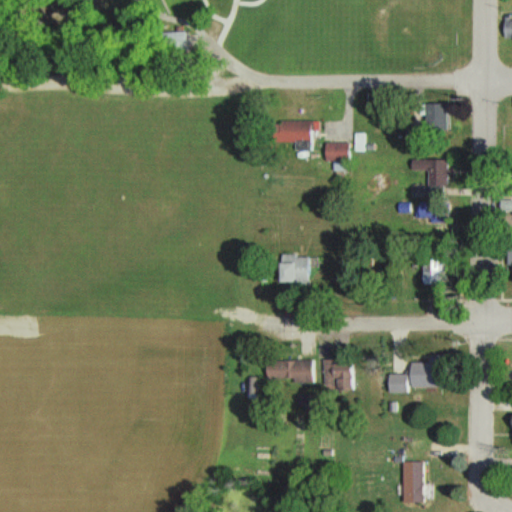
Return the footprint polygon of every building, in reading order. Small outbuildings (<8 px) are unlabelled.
[(421,125),(448,125),(448,104),(421,104),(421,125)] [(294,142),(294,150),(312,150),(312,133),(318,133),(318,122),(275,121),(275,142),(294,142)] [(348,143),(324,143),(324,162),(348,162),(348,143)] [(412,159),(412,170),(427,170),(426,196),(450,196),(451,160),(412,159)] [(276,256),(276,284),(314,284),(314,256),(276,256)] [(352,392),(352,359),(324,359),(324,392),(352,392)] [(315,360),(263,360),(263,383),(315,383),(315,360)] [(408,388),(445,387),(445,362),(405,362),(406,373),(385,374),(385,394),(408,393),(408,388)] [(422,462),(400,462),(400,504),(422,504),(422,462)]
